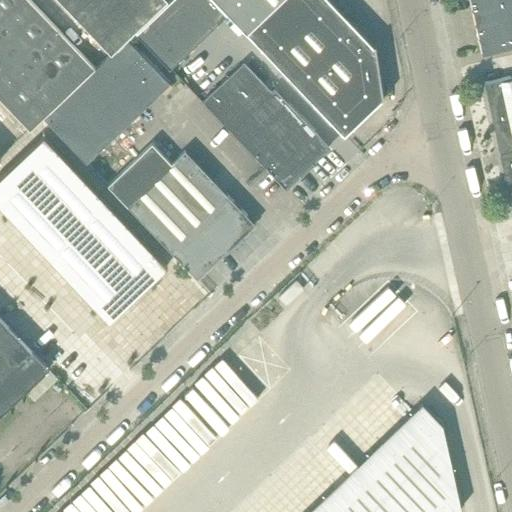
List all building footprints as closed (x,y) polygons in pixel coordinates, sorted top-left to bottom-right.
[(0,0),(0,97),(30,129),(43,117),(94,68),(30,0),(0,0)] [(166,0),(60,0),(111,52),(126,38),(166,0)] [(169,66),(172,64),(227,11),(216,0),(168,0),(136,31),(169,65),(168,65),(169,66)] [(216,0),(227,11),(260,45),(326,115),(344,134),(382,98),(382,100),(383,99),(375,44),(374,44),(374,46),(330,0),(216,0)] [(511,0),(470,0),(482,52),(511,45),(511,0)] [(126,38),(111,52),(94,68),(43,117),(86,162),(169,83),(126,38)] [(243,61),(202,100),(216,115),(267,169),(286,189),(288,187),(287,186),(299,174),(301,176),(314,163),(313,162),(322,153),(323,153),(325,152),(325,151),(324,150),(328,147),(321,141),(323,139),(274,87),(271,90),(243,61)] [(511,75),(484,82),(511,210),(511,75)] [(44,134),(0,175),(0,204),(109,320),(167,265),(44,134)] [(108,185),(197,279),(255,223),(185,150),(171,163),(152,143),(108,185)] [(0,316),(0,414),(49,368),(0,316)] [(242,338),(188,390),(209,412),(221,401),(226,407),(234,400),(239,405),(248,396),(253,401),(263,391),(256,383),(271,368),(242,338)] [(92,387),(120,365),(114,357),(96,372),(89,364),(80,371),(92,387)]
